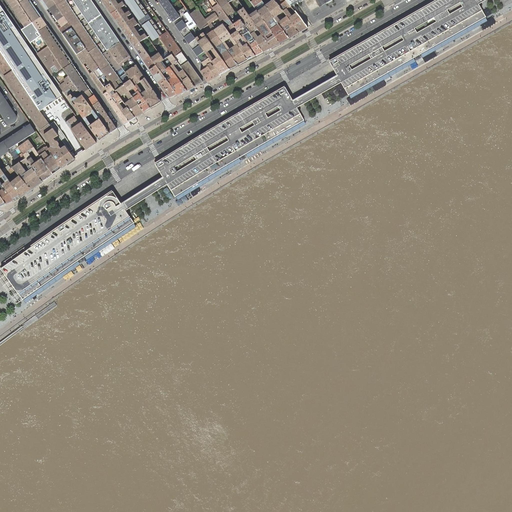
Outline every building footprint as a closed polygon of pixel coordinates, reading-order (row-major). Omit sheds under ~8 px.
[(6,0),(25,28),(33,23),(41,17),(29,0),(24,0),(20,3),(17,0),(6,0)] [(53,0),(54,1),(56,4),(58,7),(60,10),(62,12),(62,13),(64,16),(66,19),(68,22),(69,23),(72,28),(75,32),(78,36),(80,40),(83,44),(86,49),(89,53),(92,57),(93,59),(99,68),(101,71),(110,83),(115,90),(116,91),(117,92),(120,97),(123,101),(125,104),(127,102),(123,98),(121,96),(125,93),(130,100),(133,97),(132,95),(129,91),(124,85),(122,82),(119,78),(112,67),(110,65),(110,64),(103,54),(85,29),(65,0),(53,0)] [(72,0),(93,28),(108,50),(120,42),(91,0),(72,0)] [(102,0),(111,14),(117,10),(110,0),(102,0)] [(144,32),(135,19),(127,8),(122,0),(110,0),(117,10),(121,16),(128,26),(140,42),(141,44),(149,39),(149,38),(144,32)] [(138,0),(125,0),(124,1),(152,41),(159,37),(162,35),(138,0)] [(157,0),(187,41),(202,63),(209,58),(196,39),(190,31),(186,25),(181,18),(168,0),(157,0)] [(213,9),(218,18),(223,24),(248,60),(255,56),(246,42),(240,35),(215,0),(209,0),(208,1),(213,9)] [(226,0),(215,0),(240,35),(248,30),(236,13),(228,3),(226,0)] [(249,0),(257,12),(260,16),(266,24),(270,30),(280,44),(289,39),(279,24),(278,23),(265,6),(261,0),(249,0)] [(299,33),(288,19),(287,16),(283,12),(274,0),(273,0),(265,6),(278,23),(279,24),(289,39),(299,33)] [(274,0),(283,12),(287,16),(288,19),(299,33),(307,28),(300,17),(296,13),(292,16),(287,9),(290,6),(289,5),(285,0),(274,0)] [(340,81),(348,95),(418,56),(486,17),(478,3),(476,0),(475,0),(439,0),(330,62),(337,76),(339,78),(340,81)] [(56,4),(54,1),(44,7),(47,10),(56,4)] [(0,49),(14,70),(42,110),(63,96),(0,4),(0,49)] [(58,7),(56,4),(47,10),(49,13),(58,7)] [(51,17),(60,10),(58,7),(49,13),(51,17)] [(263,52),(272,48),(263,37),(262,34),(258,37),(254,32),(258,29),(258,28),(253,21),(243,8),(236,13),(248,30),(253,38),(263,52)] [(207,18),(205,19),(208,25),(209,26),(213,31),(215,29),(211,23),(218,18),(213,9),(205,15),(207,18)] [(53,20),(62,13),(62,12),(60,10),(51,17),(53,20)] [(117,10),(111,14),(115,20),(121,16),(117,10)] [(205,19),(198,10),(190,15),(197,25),(201,30),(208,25),(205,19)] [(197,25),(188,12),(184,15),(189,22),(186,25),(190,31),(197,25)] [(64,16),(62,13),(53,20),(55,23),(64,16)] [(66,19),(64,16),(55,23),(57,26),(66,19)] [(115,20),(122,30),(128,26),(121,16),(115,20)] [(266,24),(260,16),(253,21),(258,28),(264,24),(269,32),(263,37),(272,48),(280,44),(270,30),(266,24)] [(41,17),(33,23),(39,32),(47,26),(41,17)] [(68,22),(66,19),(57,26),(59,29),(68,22)] [(25,28),(22,30),(30,43),(41,36),(39,32),(33,23),(25,28)] [(72,28),(69,23),(60,30),(63,34),(72,28)] [(248,60),(223,24),(215,29),(213,31),(237,66),(248,60)] [(264,24),(258,28),(258,29),(262,34),(263,37),(269,32),(264,24)] [(39,32),(41,36),(44,40),(49,47),(63,69),(73,63),(47,26),(39,32)] [(122,30),(133,47),(140,42),(128,26),(122,30)] [(210,33),(205,36),(206,37),(229,70),(237,66),(213,31),(209,26),(208,27),(210,30),(209,31),(210,33)] [(75,32),(72,28),(63,34),(66,39),(75,32)] [(248,30),(240,35),(246,42),(253,38),(248,30)] [(162,35),(159,37),(172,55),(174,57),(182,52),(167,31),(162,35)] [(78,36),(75,32),(66,39),(68,43),(78,36)] [(205,36),(203,33),(201,35),(203,38),(200,41),(198,37),(196,39),(209,58),(212,63),(221,74),(229,70),(206,37),(205,36)] [(80,40),(78,36),(68,43),(71,47),(80,40)] [(246,42),(255,56),(263,52),(253,38),(246,42)] [(83,44),(80,40),(71,47),(74,51),(83,44)] [(120,42),(108,50),(118,63),(119,64),(127,58),(130,63),(133,61),(120,42)] [(133,47),(149,70),(156,66),(151,58),(141,44),(140,42),(133,47)] [(86,49),(83,44),(74,51),(77,55),(86,49)] [(49,47),(38,54),(50,71),(52,75),(62,68),(49,47)] [(0,49),(0,69),(4,76),(29,114),(41,130),(49,124),(42,110),(14,70),(0,49)] [(89,53),(86,49),(77,55),(80,60),(89,53)] [(108,50),(103,54),(110,64),(110,65),(112,67),(118,63),(108,50)] [(183,70),(195,87),(195,86),(203,82),(182,52),(174,57),(178,64),(183,70)] [(92,57),(89,53),(80,60),(83,64),(92,57)] [(164,60),(159,53),(151,58),(156,66),(161,73),(165,70),(171,78),(167,81),(178,96),(187,91),(169,67),(166,69),(161,62),(164,60)] [(174,57),(172,55),(168,57),(173,64),(169,67),(187,91),(195,87),(183,70),(179,73),(174,65),(176,63),(177,65),(178,64),(174,57)] [(93,72),(99,68),(93,59),(84,65),(90,74),(93,72)] [(77,70),(73,63),(63,69),(67,74),(68,76),(77,70)] [(118,63),(112,67),(119,78),(126,73),(126,72),(123,68),(119,64),(118,63)] [(183,70),(178,64),(177,65),(176,63),(174,65),(179,73),(183,70)] [(221,74),(212,63),(207,66),(208,67),(215,78),(221,75),(221,74)] [(126,72),(126,73),(130,78),(140,71),(136,65),(126,72)] [(177,96),(178,96),(167,81),(161,73),(156,66),(149,70),(169,98),(176,95),(177,96)] [(208,67),(201,71),(208,82),(215,78),(208,67)] [(129,121),(135,118),(127,107),(125,104),(123,101),(120,97),(117,92),(116,91),(115,90),(110,83),(101,71),(99,68),(93,72),(102,83),(104,87),(108,92),(111,96),(129,121)] [(81,76),(77,70),(68,76),(69,77),(73,82),(81,76)] [(165,70),(161,73),(167,81),(171,78),(165,70)] [(145,78),(140,71),(130,78),(131,80),(135,86),(151,108),(161,102),(161,101),(145,78)] [(102,83),(93,72),(90,74),(98,86),(102,83)] [(126,73),(119,78),(122,82),(126,79),(129,82),(131,80),(130,78),(126,73)] [(86,83),(81,76),(73,82),(77,88),(86,83)] [(337,76),(321,85),(324,90),(340,81),(339,78),(337,76)] [(60,86),(68,97),(99,141),(100,141),(110,134),(99,119),(91,125),(86,117),(94,112),(91,107),(86,101),(82,95),(82,94),(77,88),(73,82),(69,77),(64,80),(66,82),(60,86)] [(144,112),(151,108),(135,86),(131,80),(129,82),(124,85),(129,91),(132,95),(133,97),(144,113),(145,112),(144,112)] [(90,89),(86,83),(77,88),(82,94),(82,95),(90,89)] [(104,87),(102,83),(98,86),(103,94),(104,95),(108,92),(104,87)] [(321,85),(293,101),(295,104),(296,106),(324,90),(321,85)] [(167,182),(176,196),(244,156),(305,120),(296,106),(295,104),(293,101),(285,87),(156,164),(164,177),(166,180),(167,182)] [(94,95),(90,89),(82,95),(86,101),(94,95)] [(323,95),(329,106),(339,101),(333,89),(323,95)] [(0,91),(0,112),(7,122),(16,116),(0,91)] [(124,124),(129,121),(111,96),(108,92),(104,95),(124,124)] [(94,95),(86,101),(91,107),(99,102),(94,95)] [(144,113),(133,97),(130,100),(127,102),(125,104),(127,107),(135,118),(144,113)] [(99,119),(110,134),(117,129),(99,102),(91,107),(94,112),(95,113),(98,111),(101,115),(98,117),(99,119)] [(16,116),(7,122),(8,124),(9,125),(11,125),(13,125),(14,124),(15,123),(16,122),(17,121),(17,120),(18,118),(17,117),(16,116)] [(87,150),(98,142),(83,121),(80,123),(75,116),(67,122),(72,129),(87,150)] [(0,158),(10,152),(9,150),(36,132),(31,124),(0,143),(0,158)] [(49,124),(41,130),(44,135),(50,142),(51,142),(67,165),(75,157),(67,145),(63,141),(59,135),(53,128),(49,124)] [(26,158),(43,182),(53,174),(44,161),(42,158),(37,152),(29,140),(18,147),(26,158)] [(51,142),(50,142),(51,147),(49,149),(53,154),(62,168),(67,165),(51,142)] [(49,149),(47,146),(45,147),(37,152),(42,158),(44,161),(53,174),(62,168),(53,154),(49,149)] [(43,182),(26,158),(12,167),(15,171),(18,174),(20,176),(32,190),(43,182)] [(11,183),(4,173),(0,167),(0,180),(14,200),(21,197),(21,198),(11,183)] [(15,171),(12,167),(4,173),(11,183),(15,181),(10,175),(15,171)] [(18,174),(15,171),(10,175),(15,181),(11,183),(21,198),(26,194),(32,190),(20,176),(17,179),(15,177),(18,174)] [(164,177),(122,205),(124,207),(125,210),(167,182),(166,180),(164,177)] [(14,200),(0,180),(0,195),(6,204),(14,200)] [(81,259),(135,224),(125,210),(124,207),(122,205),(113,192),(57,230),(1,269),(5,274),(23,300),(81,259)] [(159,207),(155,200),(147,204),(152,211),(159,207)]
